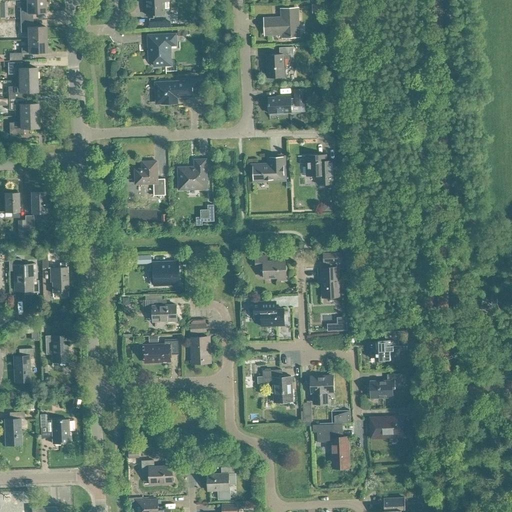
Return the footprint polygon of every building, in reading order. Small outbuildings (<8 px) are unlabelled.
[(20,20),(32,20),(32,13),(45,13),(44,0),(26,0),(27,8),(19,8),(20,20)] [(169,8),(168,0),(145,0),(146,1),(147,1),(148,7),(146,9),(147,15),(165,14),(165,8),(169,8)] [(325,13),(324,3),(312,4),(312,13),(325,13)] [(298,36),(297,8),(282,9),(283,18),(265,19),(265,34),(283,33),(284,37),(298,36)] [(28,40),(45,39),(45,27),(32,27),(32,20),(20,20),(20,32),(27,32),(28,40)] [(172,65),(171,46),(176,46),(176,34),(148,35),(149,61),(154,61),(154,66),(172,65)] [(45,39),(28,40),(28,48),(20,48),(21,53),(9,53),(9,60),(22,60),(21,53),(46,52),(45,39)] [(267,77),(284,76),(283,59),(293,59),(293,47),(279,47),(279,54),(266,55),(267,77)] [(18,80),(37,80),(36,68),(21,68),(21,62),(7,62),(7,74),(18,74),(18,80)] [(156,104),(162,103),(177,103),(177,97),(199,96),(198,79),(186,79),(186,81),(155,83),(156,104)] [(8,98),(25,98),(25,92),(37,92),(37,80),(18,80),(18,86),(8,87),(8,98)] [(305,105),(305,89),(294,89),(295,98),(291,98),(290,95),(281,96),(281,97),(268,97),(269,113),(291,112),(291,105),(305,105)] [(19,116),(38,116),(37,104),(26,104),(25,98),(8,98),(0,98),(0,105),(8,105),(8,110),(19,110),(19,116)] [(38,116),(19,116),(19,122),(9,123),(9,134),(23,134),(23,128),(38,128),(38,116)] [(326,161),(326,155),(306,155),(306,167),(303,167),(303,175),(307,175),(318,175),(319,184),(334,183),(333,161),(326,161)] [(253,180),(284,179),(283,156),(269,157),(269,165),(253,166),(253,180)] [(179,190),(207,189),(206,159),(194,160),(195,167),(180,167),(180,173),(178,173),(179,190)] [(157,179),(157,161),(142,162),(142,169),(135,169),(135,180),(142,180),(142,184),(153,184),(154,195),(165,195),(165,179),(157,179)] [(18,217),(18,211),(18,192),(4,193),(4,212),(11,212),(11,217),(18,217)] [(44,203),(44,192),(31,192),(31,213),(49,212),(48,203),(44,203)] [(323,211),(332,211),(331,203),(323,203),(323,211)] [(25,230),(34,230),(33,215),(24,215),(25,230)] [(18,237),(25,237),(24,219),(17,220),(18,237)] [(343,267),(342,253),(324,254),(324,262),(326,262),(326,267),(321,268),(323,298),(339,297),(338,268),(343,267)] [(137,264),(151,263),(151,255),(136,256),(137,264)] [(268,261),(267,255),(255,256),(255,267),(263,267),(264,278),(277,277),(277,280),(286,279),(285,260),(268,261)] [(21,264),(21,258),(8,259),(9,271),(15,271),(15,291),(31,290),(30,264),(21,264)] [(166,285),(179,284),(178,261),(153,263),(154,285),(166,285)] [(68,292),(67,267),(50,267),(50,275),(52,275),(52,293),(68,292)] [(157,299),(157,295),(145,295),(145,300),(145,311),(152,311),(153,322),(177,320),(176,305),(167,305),(167,298),(157,299)] [(276,309),(275,301),(253,302),(254,318),(261,318),(261,326),(284,325),(283,308),(276,309)] [(68,361),(67,336),(71,335),(70,327),(52,328),(52,335),(44,335),(45,354),(51,354),(52,362),(68,361)] [(370,344),(368,344),(368,356),(377,355),(377,360),(388,360),(388,350),(392,350),(392,346),(403,346),(407,346),(406,330),(402,331),(385,331),(385,340),(383,340),(383,341),(370,342),(370,344)] [(209,337),(191,338),(192,361),(192,364),(210,363),(210,360),(209,337)] [(145,363),(163,362),(163,359),(170,359),(170,354),(178,354),(178,340),(165,340),(165,344),(144,345),(145,363)] [(14,382),(30,381),(29,355),(33,355),(33,348),(18,349),(19,356),(13,356),(14,382)] [(283,377),(283,369),(263,370),(264,383),(273,383),(274,402),(293,401),(292,392),(293,392),(293,389),(292,389),(292,377),(283,377)] [(392,396),(392,388),(401,388),(400,373),(387,374),(387,380),(370,381),(370,391),(372,391),(372,398),(385,397),(384,396),(392,396)] [(328,402),(328,393),(333,392),(332,375),(311,376),(312,393),(313,393),(314,402),(328,402)] [(5,445),(21,444),(20,419),(24,419),(23,411),(9,412),(9,419),(4,419),(5,445)] [(351,411),(335,416),(336,421),(351,420),(351,411)] [(46,420),(46,414),(39,414),(40,427),(46,426),(47,437),(51,435),(51,443),(69,442),(68,419),(46,420)] [(372,437),(405,435),(404,417),(371,419),(372,437)] [(343,437),(343,424),(313,425),(313,431),(317,431),(318,442),(331,441),(332,468),(349,467),(348,437),(343,437)] [(139,457),(139,448),(128,449),(126,449),(127,455),(129,455),(129,458),(139,457)] [(154,466),(154,460),(142,461),(142,475),(149,475),(150,484),(172,483),(172,466),(154,466)] [(234,473),(234,467),(221,467),(222,474),(207,475),(208,490),(218,489),(218,499),(231,499),(230,484),(236,484),(236,473),(234,473)] [(401,511),(401,509),(405,509),(405,497),(383,498),(384,510),(380,511),(401,511)] [(158,508),(158,499),(136,499),(136,511),(170,511),(171,509),(163,510),(163,507),(158,508)]
